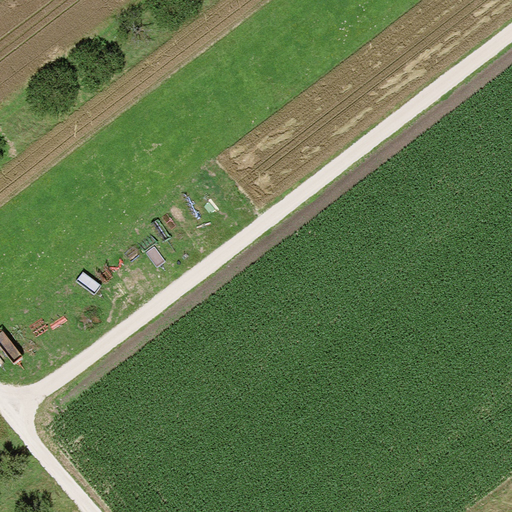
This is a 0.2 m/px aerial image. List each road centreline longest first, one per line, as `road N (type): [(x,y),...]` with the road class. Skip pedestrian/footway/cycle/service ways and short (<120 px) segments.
road 1 (track): [(511,32),(14,410)]
road 2 (track): [(0,393),(92,511)]
